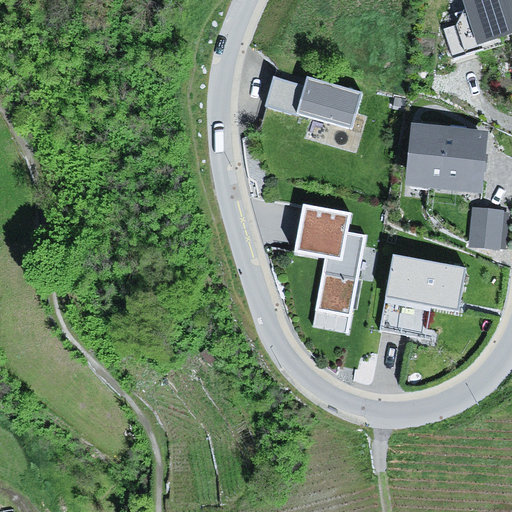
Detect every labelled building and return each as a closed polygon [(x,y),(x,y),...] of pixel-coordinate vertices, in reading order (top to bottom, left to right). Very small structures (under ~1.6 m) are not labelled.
[(443,28),(452,56),(511,36),(511,0),(464,0),(471,19),(443,28)] [(365,101),(304,84),(293,122),(354,139),(365,101)] [(411,129),(404,187),(474,194),(480,137),(411,129)] [(353,216),(300,206),(291,257),(325,264),(312,331),(351,338),(365,265),(345,262),(353,216)] [(506,214),(474,211),(471,246),(503,249),(506,214)] [(464,274),(397,261),(383,335),(425,344),(432,310),(456,315),(464,274)]
